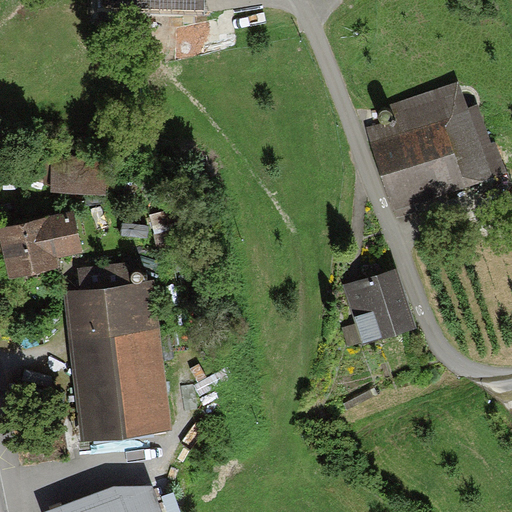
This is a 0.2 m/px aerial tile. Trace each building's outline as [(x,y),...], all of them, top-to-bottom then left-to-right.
[(205,9),(205,0),(106,0),(106,7),(205,9)] [(367,129),(394,213),(507,175),(496,142),(492,143),(478,102),(470,105),(462,81),(390,104),(395,120),(367,129)] [(49,192),(109,194),(111,157),(51,155),(49,192)] [(171,207),(151,212),(160,249),(181,244),(171,207)] [(74,208),(0,225),(0,231),(6,256),(11,279),(60,268),(58,257),(84,251),(74,208)] [(66,291),(80,437),(171,428),(156,281),(128,284),(126,264),(77,269),(79,290),(66,291)] [(413,326),(395,269),(345,285),(356,323),(341,327),(348,347),(413,326)] [(160,511),(151,486),(114,486),(43,511),(160,511)]
